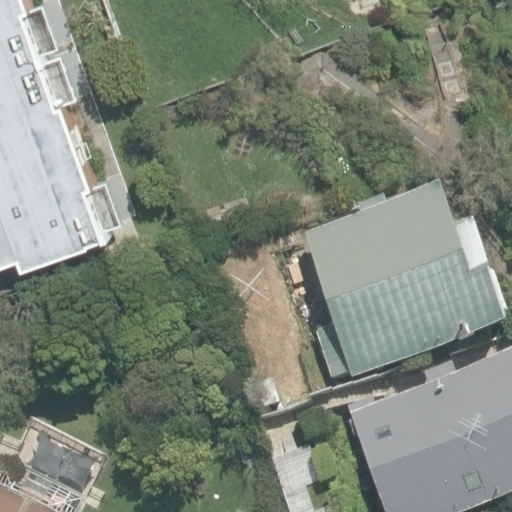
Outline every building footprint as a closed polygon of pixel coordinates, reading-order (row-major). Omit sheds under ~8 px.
[(0,0),(0,260),(23,253),(27,264),(104,237),(85,184),(95,180),(67,98),(57,102),(25,8),(34,5),(31,0),(0,0)] [(511,37),(511,0),(501,3),(511,37)] [(352,381),(502,329),(469,228),(449,235),(434,190),(385,207),(382,199),(355,208),(360,217),(300,235),(330,324),(314,330),(332,381),(350,375),(352,381)] [(387,511),(469,511),(511,496),(511,356),(454,378),(449,365),(422,375),(426,387),(350,414),(387,511)] [(74,511),(84,492),(0,457),(0,511),(74,511)]
